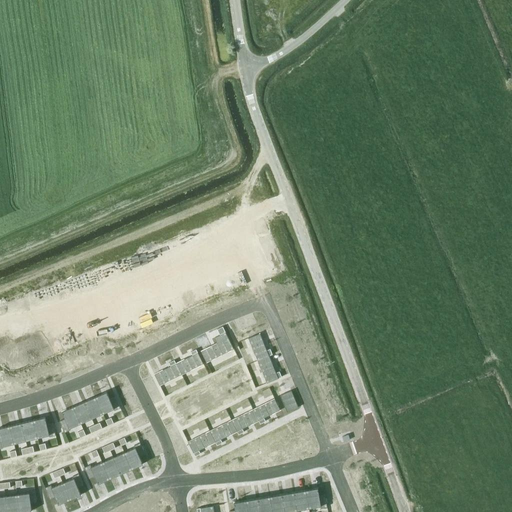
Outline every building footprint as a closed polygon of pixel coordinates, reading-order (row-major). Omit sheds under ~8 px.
[(217,340),(203,347),(208,358),(235,344),(227,329),(215,335),(217,340)] [(258,332),(247,337),(256,359),(267,354),(265,350),(258,332)] [(191,353),(174,361),(179,372),(202,361),(196,350),(191,353)] [(267,354),(256,359),(265,381),(277,377),(275,372),(267,354)] [(168,364),(152,371),(158,383),(179,372),(174,361),(168,364)] [(292,385),(278,391),(285,406),(298,400),(292,385)] [(105,391),(93,396),(101,413),(112,408),(113,409),(118,407),(117,405),(112,394),(107,396),(105,391)] [(93,396),(83,401),(90,417),(101,413),(93,396)] [(274,398),(252,409),(258,420),(263,418),(279,410),(274,398)] [(83,401),(71,406),(78,422),(90,417),(83,401)] [(63,415),(57,418),(63,431),(68,428),(68,427),(78,422),(71,406),(60,410),(63,415)] [(252,409),(231,419),(236,431),(241,428),(258,420),(252,409)] [(42,415),(30,418),(34,436),(46,433),(46,435),(52,434),(49,419),(43,420),(42,415)] [(30,418),(17,420),(21,438),(34,436),(30,418)] [(231,419),(208,430),(214,442),(219,439),(236,431),(231,419)] [(17,420),(6,423),(9,441),(21,438),(17,420)] [(0,442),(9,441),(6,423),(0,423),(0,442)] [(208,430),(187,440),(193,452),(197,450),(214,442),(208,430)] [(133,446),(122,452),(130,468),(141,463),(138,457),(144,455),(138,444),(138,442),(132,445),(133,446)] [(122,452),(111,457),(119,473),(130,468),(122,452)] [(111,457),(100,462),(107,479),(119,473),(111,457)] [(89,464),(83,466),(89,479),(94,477),(97,483),(107,479),(100,462),(90,466),(89,464)] [(72,477),(60,482),(68,499),(81,494),(78,488),(82,486),(76,473),(71,475),(72,477)] [(48,486),(43,488),(49,502),(55,499),(57,504),(68,499),(60,482),(49,488),(48,486)] [(319,487),(307,489),(308,495),(310,507),(322,505),(322,507),(328,506),(326,492),(320,493),(319,487)] [(307,489),(295,491),(298,509),(310,507),(308,495),(307,489)] [(25,495),(13,496),(13,511),(27,511),(27,505),(32,505),(30,491),(25,492),(25,495)] [(295,491),(283,493),(285,511),(298,509),(295,491)] [(283,493),(271,495),(273,511),(277,511),(285,511),(283,493)] [(273,511),(271,495),(258,497),(260,511),(273,511)] [(13,511),(13,496),(0,496),(0,497),(1,511),(13,511)] [(260,511),(258,497),(246,499),(247,505),(248,511),(260,511)] [(235,507),(229,508),(229,511),(248,511),(247,505),(246,499),(234,500),(235,507)]
